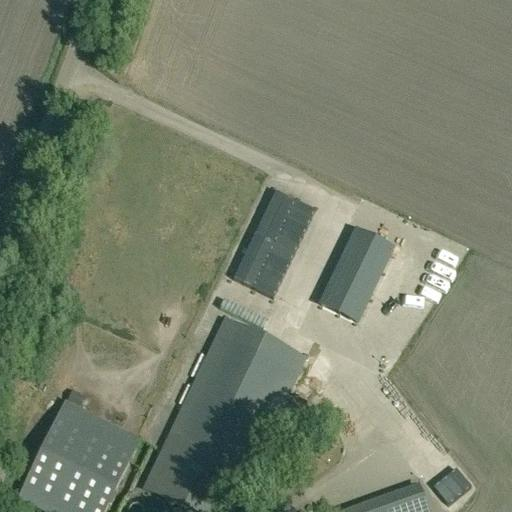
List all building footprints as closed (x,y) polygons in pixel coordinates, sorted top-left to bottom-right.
[(391,251),(411,260),(427,225),(408,216),(391,251)] [(321,307),(359,326),(394,254),(357,236),(321,307)] [(370,339),(379,343),(394,309),(386,305),(370,339)] [(232,511),(298,378),(216,339),(144,490),(190,511),(232,511)] [(66,405),(18,500),(42,511),(105,511),(140,442),(66,405)] [(426,511),(417,487),(347,511),(426,511)]
